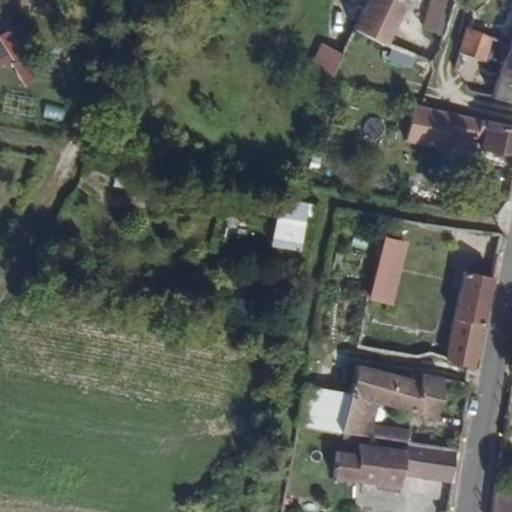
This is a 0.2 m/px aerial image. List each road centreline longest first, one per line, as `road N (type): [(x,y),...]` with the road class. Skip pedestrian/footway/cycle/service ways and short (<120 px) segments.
road 1 (track): [(511,226),(0,133)]
road 2 (track): [(151,0),(0,293)]
road 3 (residential): [(511,272),(467,511)]
